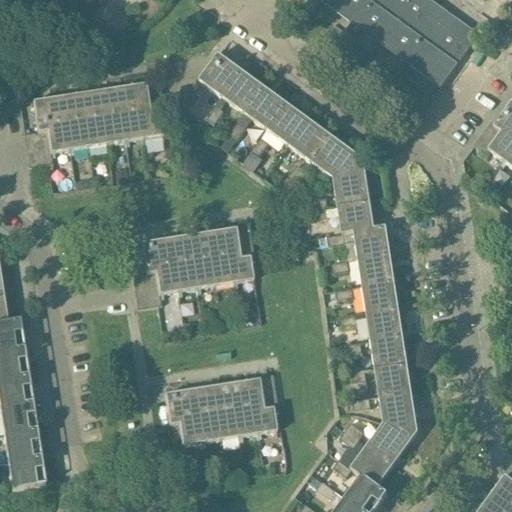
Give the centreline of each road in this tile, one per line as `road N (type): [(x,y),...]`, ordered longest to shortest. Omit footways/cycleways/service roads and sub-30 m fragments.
road 1 (residential): [(425,511),(476,426),(446,191),(423,152)]
road 2 (residential): [(127,511),(74,461),(40,256),(26,231),(0,212)]
road 3 (residential): [(423,152),(253,27),(257,0)]
